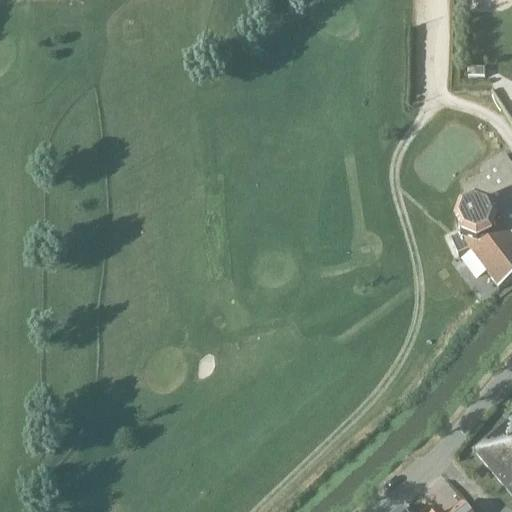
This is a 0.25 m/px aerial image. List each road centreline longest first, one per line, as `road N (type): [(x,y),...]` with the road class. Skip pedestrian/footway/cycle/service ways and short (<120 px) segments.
road 1 (track): [(254,511),(362,406),(396,360),(415,310),(413,256),(394,196),(399,144),(442,99),(499,108),(511,129)]
road 2 (tertiary): [(379,511),(435,462),(511,368)]
